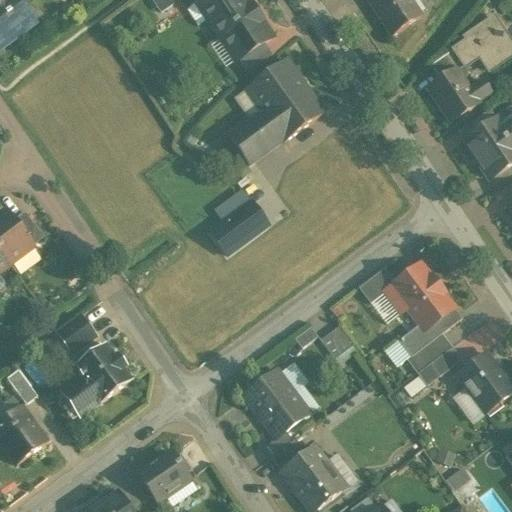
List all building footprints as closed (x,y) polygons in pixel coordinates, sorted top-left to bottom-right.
[(0,0),(0,50),(34,26),(14,0),(0,0)] [(178,0),(186,10),(197,3),(201,0),(178,0)] [(244,0),(201,0),(197,3),(237,62),(263,45),(271,40),(260,23),(261,22),(252,7),(250,9),(244,0)] [(407,0),(372,0),(369,3),(392,38),(421,19),(407,0)] [(511,46),(493,19),(464,39),(466,42),(453,52),(463,68),(464,69),(480,59),(489,73),(511,57),(511,46)] [(263,45),(237,62),(246,75),(272,57),(263,45)] [(453,52),(430,67),(440,83),(455,72),(456,73),(463,68),(453,52)] [(323,115),(285,63),(247,90),(264,114),(284,141),(284,142),(323,115)] [(440,83),(428,91),(451,125),(479,106),(478,104),(491,95),(482,82),(468,92),(456,73),(455,72),(440,83)] [(21,87),(6,97),(19,117),(34,107),(21,87)] [(249,124),(264,114),(247,90),(234,100),(249,124)] [(249,124),(228,139),(248,167),(284,141),(264,114),(249,124)] [(492,126),(464,145),(488,182),(511,166),(511,124),(497,134),(492,126)] [(223,225),(251,205),(242,192),(214,212),(223,225)] [(223,225),(210,235),(226,257),(268,227),(251,205),(223,225)] [(6,213),(0,218),(0,253),(9,266),(32,248),(13,222),(6,213)] [(43,239),(24,214),(13,222),(32,248),(43,239)] [(0,253),(0,272),(9,266),(0,253)] [(413,319),(443,295),(442,294),(441,295),(431,282),(432,281),(431,280),(430,280),(420,267),(395,286),(385,294),(401,315),(407,311),(413,319)] [(384,272),(369,284),(380,298),(385,294),(395,286),(384,272)] [(380,298),(369,284),(359,291),(369,306),(380,298)] [(443,295),(413,319),(419,327),(398,343),(410,359),(411,360),(442,337),(443,336),(442,334),(449,329),(450,330),(462,322),(442,296),(443,296),(443,295)] [(82,318),(56,337),(70,357),(96,338),(82,318)] [(339,328),(320,342),(334,361),(353,347),(339,328)] [(442,337),(411,360),(410,359),(406,362),(416,376),(451,349),(442,337)] [(104,348),(74,370),(75,371),(86,385),(68,399),(82,417),(99,404),(100,406),(130,384),(129,382),(121,372),(126,368),(118,358),(114,361),(105,349),(104,348)] [(451,349),(416,376),(426,389),(461,363),(451,349)] [(511,391),(485,356),(455,378),(485,417),(486,416),(484,414),(497,404),(499,406),(511,396),(511,391)] [(261,421),(291,400),(295,397),(277,373),(243,398),(261,421)] [(36,398),(18,374),(7,382),(25,407),(36,398)] [(291,400),(261,421),(276,441),(285,434),(305,419),(291,400)] [(19,410),(0,423),(0,442),(4,448),(2,450),(15,469),(45,447),(44,445),(41,447),(26,424),(28,423),(19,410)] [(276,441),(266,448),(273,458),(292,443),(285,434),(276,441)] [(273,458),(271,460),(281,474),(306,456),(295,442),(273,458)] [(281,474),(281,475),(282,476),(282,475),(296,493),(295,494),(308,511),(317,511),(345,491),(345,490),(343,491),(325,468),(327,467),(314,449),(306,456),(281,474)] [(172,454),(138,478),(157,507),(192,483),(172,454)] [(129,511),(118,495),(93,511),(129,511)]
